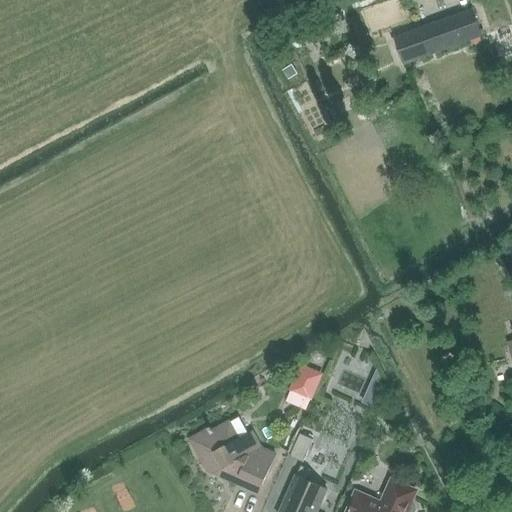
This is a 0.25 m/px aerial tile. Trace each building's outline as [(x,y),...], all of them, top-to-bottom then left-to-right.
[(480,38),(484,37),(474,8),(393,37),(404,65),(467,44),(469,49),(482,44),(480,38)] [(489,47),(511,39),(511,33),(508,20),(483,28),(489,47)] [(511,236),(499,244),(511,265),(511,264),(511,236)] [(324,370),(300,361),(288,391),(289,391),(285,401),(306,408),(309,399),(312,400),(324,370)] [(196,436),(193,443),(208,470),(259,493),(262,486),(276,455),(261,448),(252,432),(236,440),(227,424),(213,431),(211,428),(196,436)] [(290,456),(303,462),(314,439),(300,433),(290,456)] [(317,511),(327,489),(306,480),(311,470),(301,466),(297,476),(296,476),(280,511),(317,511)] [(413,502),(412,501),(416,491),(392,480),(382,503),(357,492),(347,511),(414,511),(415,511),(416,510),(416,509),(416,507),(416,506),(415,504),(414,503),(413,502)]
